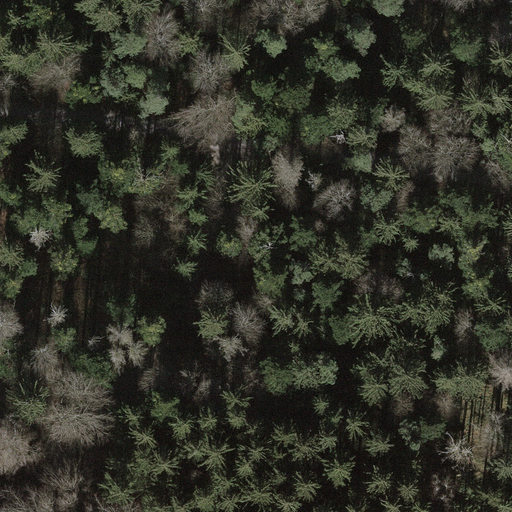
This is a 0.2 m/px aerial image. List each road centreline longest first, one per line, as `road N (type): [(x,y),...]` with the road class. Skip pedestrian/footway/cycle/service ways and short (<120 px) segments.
road 1 (track): [(511,187),(0,112)]
road 2 (track): [(229,140),(190,298),(135,392),(0,495)]
